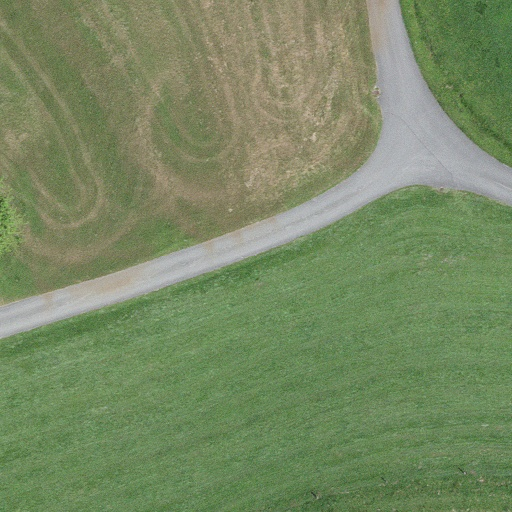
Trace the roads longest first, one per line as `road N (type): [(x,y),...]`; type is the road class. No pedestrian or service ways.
road 1 (unclassified): [(418,147),(333,213),(0,320)]
road 2 (unclassified): [(386,0),(418,147)]
